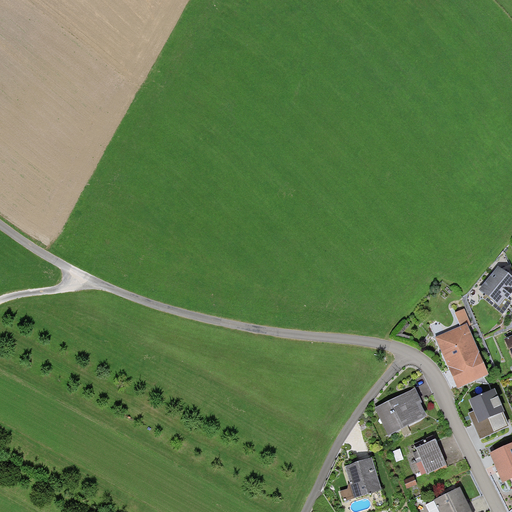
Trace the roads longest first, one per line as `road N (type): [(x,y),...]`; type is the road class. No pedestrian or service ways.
road 1 (track): [(407,353),(168,310),(84,277),(0,225)]
road 2 (residential): [(497,511),(437,383),(407,353),(343,429),(304,511)]
